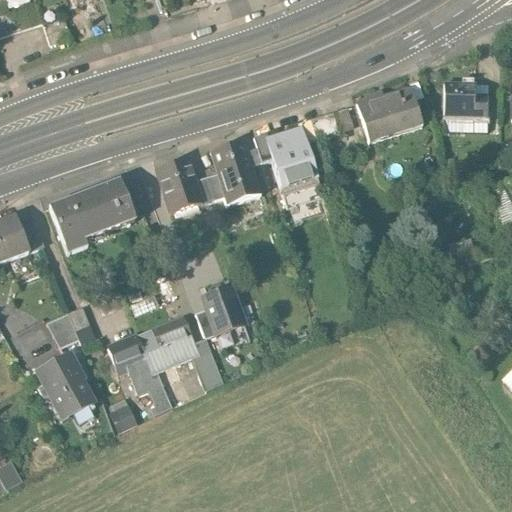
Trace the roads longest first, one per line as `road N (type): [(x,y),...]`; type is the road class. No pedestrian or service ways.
road 1 (primary): [(0,186),(321,85),(423,38)]
road 2 (primary): [(0,153),(261,71),(414,0)]
road 3 (primary): [(344,0),(0,119)]
